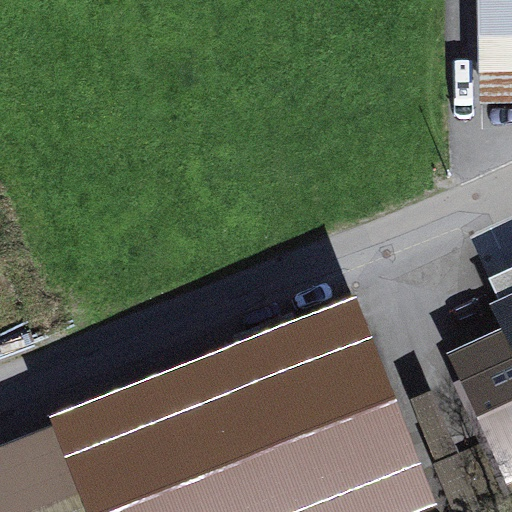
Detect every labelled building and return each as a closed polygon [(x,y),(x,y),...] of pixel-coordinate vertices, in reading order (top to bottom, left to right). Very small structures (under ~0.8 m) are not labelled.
[(511,0),(472,0),(472,120),(511,120),(511,0)] [(511,265),(486,274),(505,328),(511,325),(511,265)] [(419,511),(351,325),(47,435),(53,452),(74,511),(419,511)] [(511,384),(463,404),(504,502),(511,498),(511,384)] [(74,511),(53,452),(0,471),(0,511),(74,511)]
